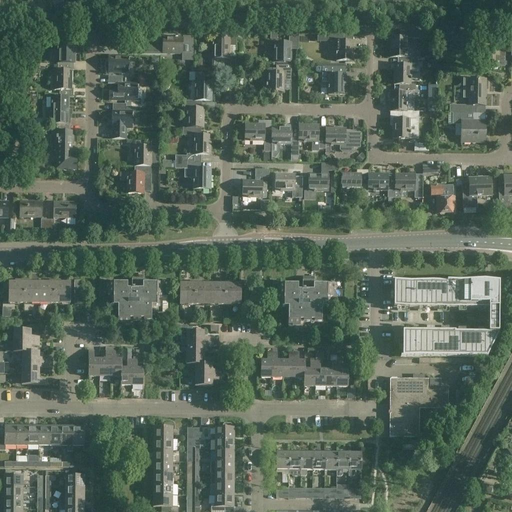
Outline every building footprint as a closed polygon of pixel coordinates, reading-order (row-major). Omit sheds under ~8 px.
[(55,10),(65,8),(63,0),(53,3),(55,10)] [(407,59),(414,59),(415,50),(409,50),(409,45),(407,45),(407,40),(420,40),(420,32),(400,32),(400,39),(391,39),(390,60),(398,60),(407,60),(407,59)] [(226,60),(229,60),(229,47),(237,47),(237,33),(226,33),(226,40),(213,40),(212,60),(214,60),(213,69),(226,69),(226,60)] [(298,51),(298,34),(291,34),(291,44),(274,44),(274,64),(276,64),(291,64),(291,51),(298,51)] [(443,34),(443,43),(468,43),(468,34),(443,34)] [(343,42),(343,35),(328,35),(328,42),(337,42),(336,63),(353,63),(353,42),(343,42)] [(183,38),(163,38),(163,47),(160,47),(141,47),(140,54),(182,55),(182,62),(193,62),(193,55),(193,37),(183,37),(183,38)] [(58,71),(71,71),(73,71),(73,65),(74,65),(74,44),(58,44),(57,65),(58,65),(58,71)] [(484,50),(484,69),(498,69),(498,68),(505,68),(505,50),(484,50)] [(108,57),(108,74),(128,74),(129,58),(108,57)] [(407,60),(398,60),(398,66),(394,66),(394,87),(399,87),(410,87),(411,86),(411,73),(417,73),(418,59),(414,59),(407,59),(407,60)] [(291,64),(276,64),(276,73),(267,73),(266,94),(283,94),(283,81),(290,81),(291,64)] [(322,68),(322,73),(322,83),(329,83),(328,96),(345,96),(345,69),(322,68)] [(71,71),(58,71),(55,71),(54,91),(60,91),(60,98),(69,98),(73,99),(73,91),(71,91),(71,71)] [(212,73),(195,73),(195,82),(195,101),(182,101),(182,109),(187,109),(201,109),(202,102),(211,102),(212,82),(212,73)] [(452,115),(473,115),(475,115),(475,107),(485,107),(486,81),(469,81),(468,89),(464,89),(464,96),(468,96),(468,106),(450,106),(449,115),(452,115)] [(118,89),(117,101),(121,101),(125,101),(131,101),(138,101),(138,84),(122,84),(122,85),(118,84),(118,89)] [(410,87),(399,87),(399,93),(390,93),(389,113),(403,114),(406,114),(406,113),(407,94),(415,94),(415,87),(411,86),(410,87)] [(109,93),(109,101),(117,101),(118,89),(113,89),(111,90),(109,91),(109,93)] [(151,107),(162,110),(165,98),(154,95),(151,107)] [(69,98),(60,98),(52,98),(51,118),(57,118),(56,125),(70,125),(70,118),(68,118),(69,98)] [(113,104),(113,112),(114,112),(126,112),(132,112),(132,109),(132,107),(130,108),(131,101),(125,101),(125,105),(113,104)] [(187,110),(186,129),(183,129),(182,136),(194,137),(201,137),(201,136),(201,130),(203,130),(204,110),(201,109),(201,110),(187,110)] [(113,112),(112,140),(127,140),(127,129),(132,129),(133,112),(132,112),(126,112),(114,112),(113,112)] [(406,114),(403,114),(403,120),(393,120),(393,140),(410,141),(410,121),(419,121),(419,114),(406,113),(406,114)] [(473,115),(452,115),(452,126),(461,126),(461,144),(485,144),(485,123),(473,123),(473,115)] [(70,125),(56,125),(56,132),(55,170),(78,170),(78,156),(72,156),(73,133),(70,133),(70,125)] [(271,146),(271,136),(264,136),(265,126),(244,126),(244,143),(263,143),(263,154),(269,154),(271,154),(271,146)] [(298,130),(298,139),(298,143),(314,144),(314,151),(325,151),(325,147),(325,137),(318,137),(318,127),(298,126),(298,130)] [(271,136),(271,146),(291,146),(291,139),(291,129),(271,129),(271,136)] [(325,137),(325,147),(340,147),(340,150),(342,152),(352,152),(354,150),(354,148),(359,148),(360,134),(345,134),(345,130),(325,130),(325,137)] [(187,156),(187,163),(200,163),(201,157),(210,157),(211,137),(201,136),(201,137),(194,137),(194,156),(187,156)] [(135,148),(134,168),(151,168),(151,155),(159,155),(159,141),(151,141),(151,148),(135,148)] [(360,164),(366,158),(362,153),(356,160),(360,164)] [(200,163),(187,163),(187,170),(185,170),(185,178),(191,178),(191,181),(194,181),(193,190),(210,191),(210,171),(200,170),(200,163)] [(151,168),(134,168),(134,172),(121,172),(120,179),(127,179),(127,195),(144,195),(144,182),(151,182),(151,168)] [(367,192),(368,179),(361,179),(361,175),(341,175),(340,192),(354,192),(354,197),(356,199),(360,199),(360,202),(368,202),(368,192),(367,192)] [(368,175),(368,179),(367,192),(368,192),(388,192),(387,199),(395,199),(395,192),(395,185),(388,185),(388,175),(368,175)] [(275,176),(275,193),(295,193),(294,199),(302,200),(302,178),(295,178),(295,176),(275,176)] [(308,176),(308,193),(329,193),(329,176),(308,176)] [(395,185),(395,192),(415,193),(415,200),(422,200),(422,187),(416,187),(416,176),(395,176),(395,185)] [(499,207),(508,207),(508,197),(511,196),(511,178),(504,179),(504,190),(498,190),(499,207)] [(469,193),(463,194),(463,210),(475,210),(475,198),(491,197),(491,179),(469,180),(469,193)] [(262,199),(262,184),(262,183),(243,182),(242,199),(262,199)] [(442,187),(431,187),(431,197),(437,197),(437,215),(438,215),(440,217),(444,217),(445,215),(454,215),(454,200),(453,199),(453,192),(453,188),(442,188),(442,187)] [(0,218),(8,219),(8,203),(0,202),(0,218)] [(19,203),(19,219),(41,219),(41,204),(19,203)] [(53,204),(53,219),(75,220),(75,204),(53,204)] [(132,285),(108,285),(108,297),(112,297),(112,307),(118,307),(118,326),(130,326),(130,322),(151,322),(151,307),(158,307),(158,297),(162,297),(162,285),(143,285),(143,277),(132,278),(132,285)] [(278,286),(278,297),(282,297),(282,309),(288,309),(288,328),(300,328),(300,324),(321,324),(322,309),(328,309),(328,298),(332,298),(332,287),(314,286),(314,279),(303,279),(302,286),(278,286)] [(25,305),(25,292),(25,281),(22,281),(22,283),(9,283),(9,284),(3,284),(3,291),(9,291),(9,305),(25,305)] [(28,281),(25,281),(25,292),(25,305),(40,305),(40,292),(40,283),(28,283),(28,281)] [(52,283),(40,283),(40,292),(40,305),(55,305),(55,292),(55,281),(52,281),(52,283)] [(55,305),(70,305),(70,292),(70,284),(58,284),(58,281),(55,281),(55,292),(55,305)] [(195,292),(195,282),(192,282),(192,284),(180,284),(180,292),(180,305),(195,306),(195,292)] [(209,292),(209,284),(198,284),(198,282),(195,282),(195,292),(195,306),(209,306),(209,292)] [(225,292),(226,282),(222,282),(222,284),(209,284),(209,292),(209,306),(225,306),(225,292)] [(240,306),(240,292),(240,285),(229,285),(229,282),(226,282),(225,292),(225,306),(240,306)] [(490,336),(403,334),(402,358),(487,358),(498,334),(498,284),(478,285),(478,284),(413,283),(393,282),(394,308),(447,310),(447,306),(477,306),(477,304),(489,305),(490,336)] [(13,332),(13,342),(39,342),(39,338),(30,338),(31,332),(13,332)] [(186,343),(218,343),(218,340),(204,340),(204,333),(187,333),(186,343)] [(39,342),(13,342),(13,354),(22,354),(31,354),(31,348),(38,348),(39,342)] [(218,343),(186,343),(186,354),(204,354),(204,349),(218,349),(218,343)] [(99,361),(99,378),(111,379),(111,348),(105,348),(105,361),(99,361)] [(115,348),(111,348),(111,379),(121,379),(121,370),(121,361),(115,361),(115,348)] [(99,378),(99,361),(94,361),(94,353),(88,353),(88,378),(99,378)] [(204,354),(186,354),(186,365),(213,365),(213,362),(204,361),(204,354)] [(272,380),(272,354),(267,354),(267,362),(261,362),(261,380),(272,380)] [(272,354),(272,380),(283,380),(283,362),(277,362),(277,354),(272,354)] [(294,380),(294,354),(289,354),(289,362),(283,362),(283,380),(294,380)] [(299,354),(294,354),(294,380),(304,380),(305,371),(305,362),(299,362),(299,354)] [(121,370),(121,379),(121,387),(132,387),(132,362),(127,362),(127,370),(121,370)] [(137,362),(132,362),(132,387),(143,387),(143,370),(137,370),(137,362)] [(53,364),(22,363),(21,374),(39,375),(39,369),(53,370),(53,364)] [(305,371),(304,380),(304,389),(315,389),(316,363),(310,363),(310,371),(305,371)] [(316,363),(315,389),(326,389),(326,371),(320,371),(320,363),(316,363)] [(332,371),(326,371),(326,389),(337,389),(337,363),(332,363),(332,371)] [(337,363),(337,389),(348,389),(348,372),(342,371),(342,363),(337,363)] [(213,365),(186,365),(186,366),(195,366),(195,376),(221,375),(221,372),(213,372),(213,365)] [(39,375),(21,374),(21,386),(47,387),(47,386),(53,386),(53,382),(39,382),(39,375)] [(221,375),(195,376),(195,388),(212,388),(212,382),(221,382),(221,375)] [(384,388),(384,379),(370,379),(369,387),(384,388)] [(448,388),(441,388),(430,388),(430,380),(390,380),(390,438),(419,438),(419,409),(448,410),(448,388)] [(356,400),(356,387),(351,387),(351,391),(348,391),(348,400),(356,400)] [(215,440),(215,441),(234,441),(234,429),(232,429),(232,425),(230,423),(225,423),(223,425),(223,429),(215,428),(215,435),(211,435),(211,440),(215,440)] [(154,441),(173,441),(173,430),(173,425),(164,425),(164,430),(154,430),(154,441)] [(16,446),(17,427),(4,427),(4,437),(0,437),(0,450),(5,451),(5,446),(16,446)] [(17,427),(16,446),(28,446),(28,427),(17,427)] [(39,427),(28,427),(28,446),(39,446),(39,427)] [(50,427),(39,427),(39,446),(50,446),(50,427)] [(61,428),(50,427),(50,446),(61,446),(61,428)] [(61,428),(61,446),(68,446),(68,451),(73,451),(73,446),(73,428),(61,428)] [(83,428),(73,428),(73,446),(83,446),(83,451),(89,451),(89,438),(83,438),(83,428)] [(173,441),(154,441),(154,452),(172,453),(173,441)] [(234,441),(215,441),(215,453),(234,453),(234,441)] [(511,450),(507,449),(502,466),(511,469),(511,450)] [(172,453),(154,452),(154,463),(172,464),(172,453)] [(234,453),(215,453),(215,464),(234,464),(234,453)] [(289,472),(289,454),(277,454),(277,472),(282,472),(282,476),(289,477),(289,472)] [(301,454),(289,454),(289,472),(301,472),(301,454)] [(301,454),(301,472),(301,478),(305,478),(307,476),(307,472),(313,472),(313,454),(301,454)] [(325,454),(313,454),(313,472),(325,472),(325,454)] [(325,454),(325,472),(337,472),(337,454),(325,454)] [(349,455),(337,454),(337,472),(349,472),(349,455)] [(361,455),(349,455),(349,472),(361,473),(361,464),(361,455)] [(154,463),(153,475),(172,475),(172,464),(154,463)] [(234,464),(215,464),(210,464),(210,475),(234,475),(234,464)] [(172,475),(153,475),(153,486),(172,486),(172,475)] [(234,475),(210,475),(210,486),(215,486),(234,486),(234,475)] [(4,477),(4,487),(23,487),(23,477),(4,477)] [(66,477),(66,488),(85,488),(85,477),(66,477)] [(473,489),(474,490),(491,494),(493,487),(477,483),(473,489)] [(172,486),(153,486),(153,497),(172,497),(172,486)] [(234,486),(215,486),(215,497),(234,497),(234,486)] [(4,487),(4,498),(23,499),(23,487),(4,487)] [(85,488),(66,488),(66,499),(85,499),(85,488)] [(289,500),(289,490),(276,490),(276,500),(289,500)] [(301,490),(289,490),(289,500),(301,500),(301,490)] [(301,490),(301,500),(313,500),(313,490),(301,490)] [(324,490),(313,490),(313,500),(324,500),(324,490)] [(324,490),(324,500),(336,500),(336,490),(324,490)] [(336,490),(336,500),(348,501),(348,491),(336,490)] [(361,491),(348,491),(348,501),(361,501),(361,491)] [(172,497),(153,497),(153,509),(161,509),(161,511),(178,511),(178,509),(172,509),(172,497)] [(234,497),(215,497),(215,505),(211,506),(210,511),(233,511),(233,509),(234,497)] [(4,498),(4,509),(23,510),(23,499),(4,498)] [(85,499),(66,499),(63,499),(63,503),(60,503),(60,510),(66,510),(85,510),(85,499)]
